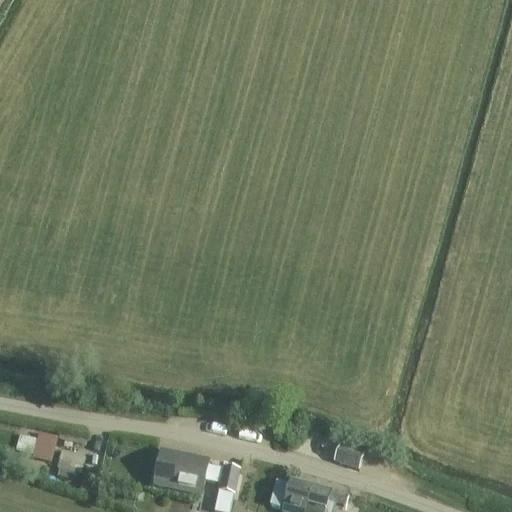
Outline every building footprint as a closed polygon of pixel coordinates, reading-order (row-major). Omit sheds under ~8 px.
[(22,438),(19,455),(33,458),(32,461),(51,466),(56,440),(40,437),(39,441),(22,438)] [(364,456),(341,449),(337,461),(360,469),(364,456)] [(206,484),(209,484),(220,487),(219,494),(235,498),(235,494),(240,473),(224,469),(224,472),(208,469),(210,462),(162,452),(158,472),(159,472),(155,490),(202,500),(206,484)] [(62,454),(59,470),(81,476),(85,459),(62,454)] [(87,471),(81,495),(97,499),(103,474),(87,471)] [(59,489),(62,478),(47,473),(44,484),(59,489)] [(291,484),(283,511),(334,511),(335,508),(346,511),(349,498),(330,492),(329,494),(291,484)]
